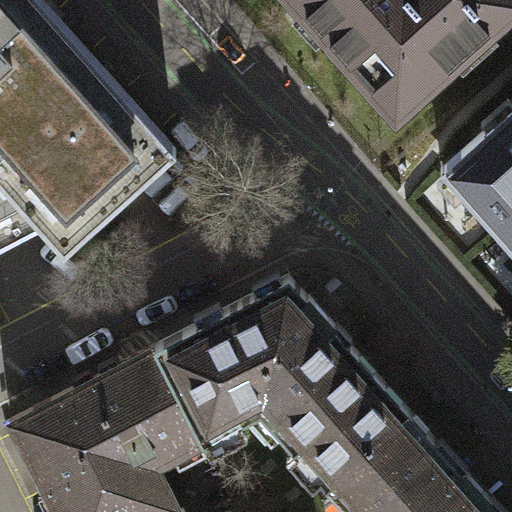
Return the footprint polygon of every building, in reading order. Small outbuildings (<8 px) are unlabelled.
[(0,0),(0,174),(43,222),(65,247),(176,147),(43,0),(0,0)] [(293,0),(322,31),(356,0),(293,0)] [(511,0),(356,0),(322,31),(398,116),(511,12),(511,0)] [(511,103),(440,169),(511,248),(511,103)] [(0,242),(43,222),(0,174),(0,242)] [(295,276),(157,342),(205,437),(257,408),(325,484),(410,407),(295,276)] [(11,417),(59,511),(158,511),(180,501),(159,460),(205,437),(157,342),(11,417)] [(506,511),(410,407),(325,484),(350,511),(506,511)] [(185,511),(180,501),(158,511),(185,511)]
